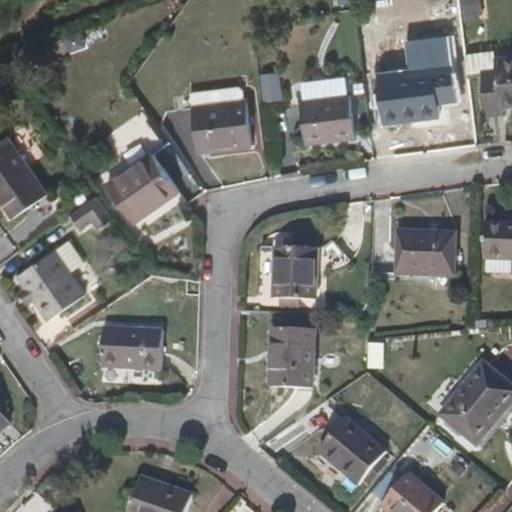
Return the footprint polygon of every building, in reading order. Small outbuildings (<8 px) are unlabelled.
[(461,0),(464,21),(483,19),(481,0),(461,0)] [(511,58),(496,60),(498,72),(483,74),(488,117),(503,115),(502,108),(511,107),(511,58)] [(261,72),(264,101),(284,99),(281,70),(261,72)] [(435,70),(380,76),(386,125),(441,118),(435,70)] [(241,87),(193,93),(201,153),(253,146),(248,101),(245,101),(244,91),(241,87)] [(351,97),(302,103),(308,145),(356,139),(351,97)] [(130,120),(154,154),(171,141),(148,109),(130,120)] [(9,138),(0,144),(0,199),(14,219),(49,195),(9,138)] [(181,194),(154,154),(108,186),(136,225),(181,194)] [(100,229),(113,220),(97,198),(71,215),(82,230),(94,222),(100,229)] [(511,225),(487,224),(486,260),(511,261),(511,225)] [(457,235),(401,233),(398,274),(455,277),(457,235)] [(315,251),(316,249),(278,247),(276,301),(314,303),(315,275),(320,274),(325,272),(331,270),(338,268),(343,266),(348,263),(331,243),(330,245),(328,247),(326,249),(323,250),(322,251),(320,251),(317,251),(315,251)] [(56,251),(19,276),(49,321),(87,294),(56,251)] [(165,333),(107,329),(104,368),(162,371),(165,333)] [(274,330),(271,389),(315,390),(317,331),(274,330)] [(511,386),(485,364),(441,416),(477,447),(511,405),(511,386)] [(0,410),(0,435),(12,425),(0,410)] [(348,419),(320,453),(360,486),(388,452),(348,419)] [(409,474),(383,507),(388,511),(438,511),(445,504),(409,474)] [(142,477),(130,511),(187,511),(194,495),(142,477)]
